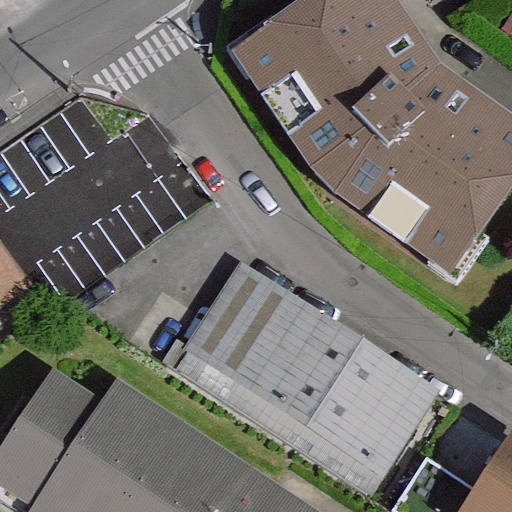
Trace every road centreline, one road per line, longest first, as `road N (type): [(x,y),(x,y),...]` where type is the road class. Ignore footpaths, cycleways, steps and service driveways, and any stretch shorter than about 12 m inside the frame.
road 1 (residential): [(117,0),(296,242),(406,328),(511,396)]
road 2 (tertiary): [(0,73),(109,0)]
